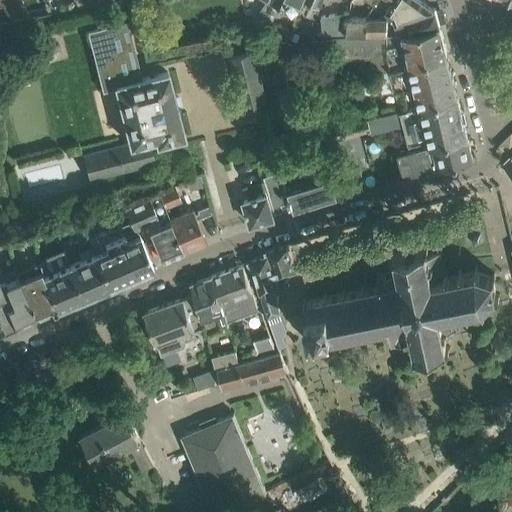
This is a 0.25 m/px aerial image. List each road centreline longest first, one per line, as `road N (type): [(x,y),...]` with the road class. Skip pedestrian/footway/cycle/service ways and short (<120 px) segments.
road 1 (residential): [(492,139),(484,168),(238,241),(0,345)]
road 2 (residential): [(457,0),(492,139)]
